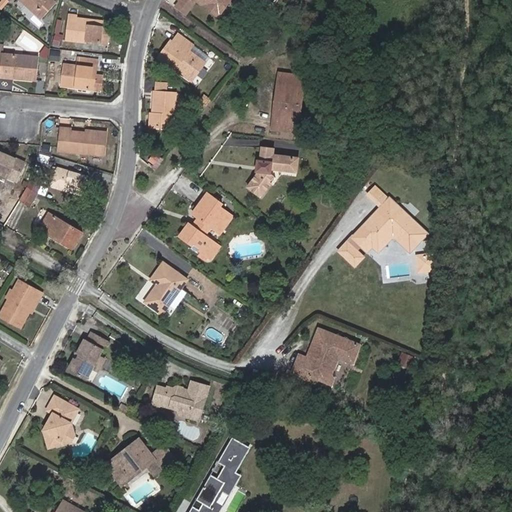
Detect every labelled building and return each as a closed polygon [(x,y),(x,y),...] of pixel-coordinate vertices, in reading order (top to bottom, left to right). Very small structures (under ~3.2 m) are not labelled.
[(24,0),(44,17),(57,1),(55,0),(24,0)] [(181,0),(175,8),(185,15),(195,0),(181,0)] [(199,0),(216,12),(223,3),(227,6),(231,0),(199,0)] [(223,3),(216,12),(220,15),(227,6),(223,3)] [(79,18),(70,17),(66,37),(100,43),(101,39),(109,40),(111,28),(103,26),(103,25),(90,23),(91,20),(79,18)] [(59,47),(61,35),(52,34),(51,46),(59,47)] [(158,57),(174,69),(175,66),(191,79),(204,63),(188,51),(191,45),(177,34),(172,41),(171,41),(158,57)] [(48,50),(48,60),(58,60),(58,51),(48,50)] [(14,71),(13,77),(38,79),(40,55),(3,52),(0,51),(0,70),(1,71),(14,71)] [(94,91),(100,62),(81,58),(79,67),(66,65),(62,86),(94,91)] [(304,105),(307,77),(282,74),(279,98),(283,98),(282,106),(278,106),(276,120),(297,123),(299,104),(304,105)] [(179,123),(176,87),(156,89),(158,124),(179,123)] [(300,130),(304,105),(299,104),(297,123),(276,120),(275,127),(300,130)] [(67,151),(94,153),(96,132),(69,130),(69,127),(61,126),(59,149),(67,150),(67,151)] [(261,195),(269,184),(280,169),(299,171),(300,157),(274,154),(274,148),(264,146),(262,160),(259,160),(258,166),(261,167),(261,171),(260,172),(250,187),(261,195)] [(26,161),(0,151),(0,150),(0,172),(19,180),(26,161)] [(50,184),(80,193),(85,174),(56,165),(50,184)] [(280,169),(269,184),(272,186),(281,174),(298,176),(299,171),(280,169)] [(29,185),(38,191),(42,180),(32,176),(29,185)] [(29,185),(20,200),(30,205),(38,191),(29,185)] [(215,226),(218,228),(224,220),(222,219),(229,209),(222,204),(223,202),(209,191),(194,211),(198,214),(200,216),(194,224),(192,222),(190,221),(180,232),(212,257),(222,243),(210,233),(215,226)] [(390,199),(377,213),(387,213),(387,205),(396,205),(390,199)] [(354,236),(366,248),(374,240),(381,245),(391,236),(404,238),(418,250),(431,237),(396,205),(387,205),(387,213),(377,213),(354,236)] [(69,226),(36,207),(26,223),(59,242),(69,226)] [(224,220),(218,228),(222,231),(235,214),(229,209),(222,219),(224,220)] [(198,214),(192,222),(194,224),(200,216),(198,214)] [(374,240),(366,248),(369,251),(374,245),(381,251),(392,240),(402,242),(415,254),(418,250),(404,238),(391,236),(381,245),(374,240)] [(164,312),(188,278),(165,261),(152,277),(160,282),(147,299),(164,312)] [(19,280),(0,314),(0,316),(22,328),(38,300),(40,301),(43,294),(19,280)] [(351,364),(359,345),(317,329),(311,343),(314,344),(308,359),(299,355),(291,373),(307,379),(309,375),(329,384),(331,378),(329,372),(334,361),(338,359),(351,364)] [(91,331),(87,339),(86,339),(77,354),(80,355),(77,359),(75,358),(69,369),(87,380),(93,370),(94,368),(100,357),(104,350),(107,351),(111,342),(91,331)] [(395,364),(409,370),(414,357),(401,352),(395,364)] [(100,357),(94,368),(93,370),(98,372),(105,360),(100,357)] [(146,380),(152,383),(156,376),(150,373),(146,380)] [(210,387),(192,381),(189,390),(185,389),(184,387),(178,385),(174,388),(168,386),(167,388),(159,386),(153,403),(154,405),(160,407),(160,406),(178,410),(181,416),(200,421),(210,387)] [(55,396),(47,410),(54,413),(44,431),(49,449),(73,442),(76,436),(72,423),(80,409),(55,396)] [(140,439),(106,465),(122,486),(148,467),(155,475),(176,459),(164,445),(152,454),(140,439)] [(189,511),(212,511),(209,510),(223,486),(231,490),(237,479),(232,476),(246,451),(230,441),(189,511)] [(209,510),(212,511),(218,511),(231,490),(223,486),(209,510)] [(81,511),(83,510),(58,498),(51,511),(81,511)]
